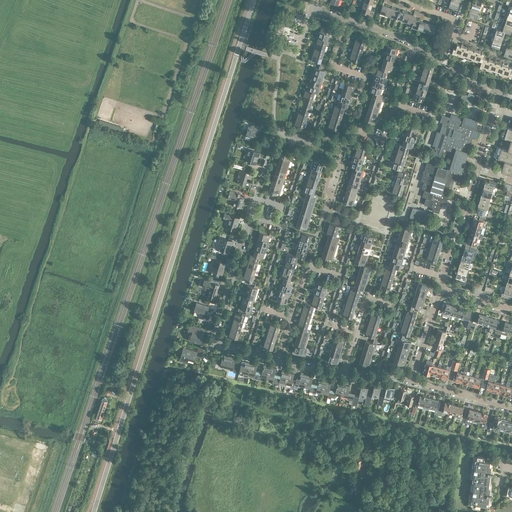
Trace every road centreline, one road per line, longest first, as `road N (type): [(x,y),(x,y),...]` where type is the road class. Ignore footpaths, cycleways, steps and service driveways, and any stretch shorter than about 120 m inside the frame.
road 1 (tertiary): [(94,511),(254,0)]
road 2 (track): [(38,279),(132,0)]
road 3 (residential): [(279,359),(214,339),(250,215)]
road 4 (residential): [(351,128),(384,140),(415,46)]
road 5 (residential): [(439,288),(476,168)]
